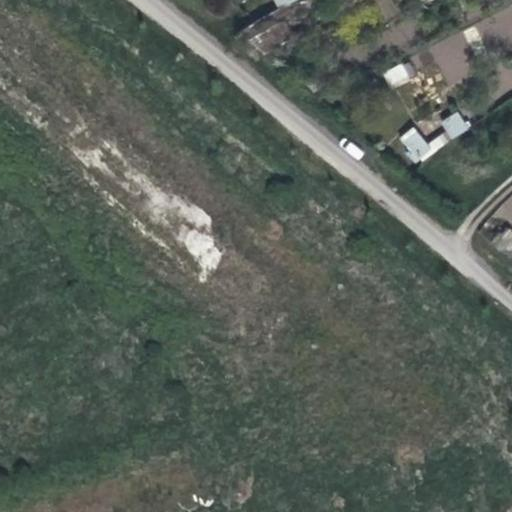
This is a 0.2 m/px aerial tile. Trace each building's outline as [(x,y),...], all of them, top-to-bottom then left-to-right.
[(286,25),(256,26),(257,46),(287,44),(286,25)] [(445,86),(476,75),(462,33),(431,43),(445,86)] [(383,72),(389,87),(416,76),(409,60),(383,72)] [(460,111),(440,120),(449,140),(469,130),(460,111)] [(413,126),(397,137),(417,164),(447,142),(440,133),(426,143),(413,126)] [(511,230),(506,226),(491,243),(511,259),(511,230)]
